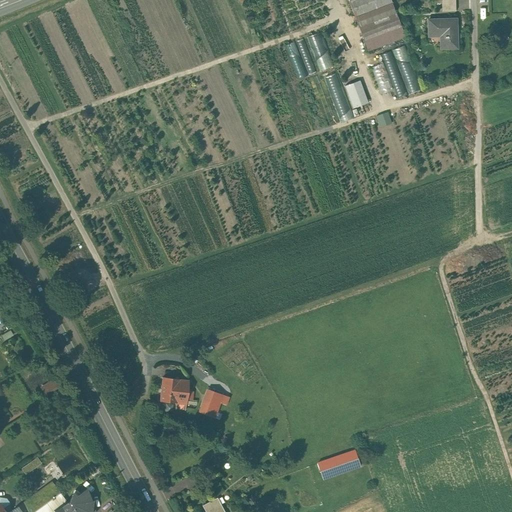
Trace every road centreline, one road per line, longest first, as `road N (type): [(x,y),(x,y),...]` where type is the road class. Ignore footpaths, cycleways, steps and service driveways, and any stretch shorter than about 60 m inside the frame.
road 1 (residential): [(140,399),(141,354),(0,81)]
road 2 (primary): [(0,224),(151,511)]
road 3 (residential): [(472,0),(479,245)]
road 4 (track): [(511,233),(436,261),(479,394)]
